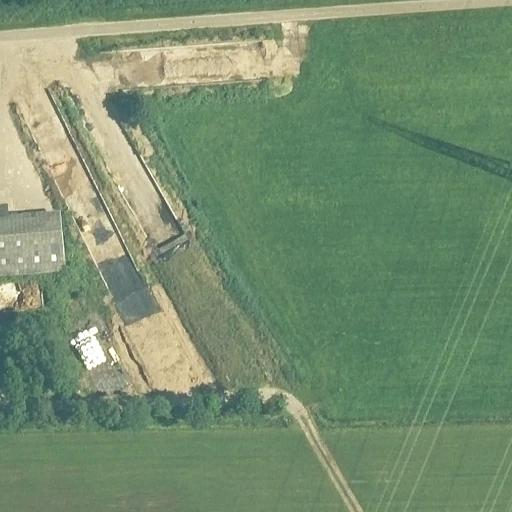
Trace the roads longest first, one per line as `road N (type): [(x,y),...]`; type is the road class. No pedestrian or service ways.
road 1 (unclassified): [(0,37),(511,0)]
road 2 (track): [(0,398),(17,405),(283,401),(298,411),(357,511)]
